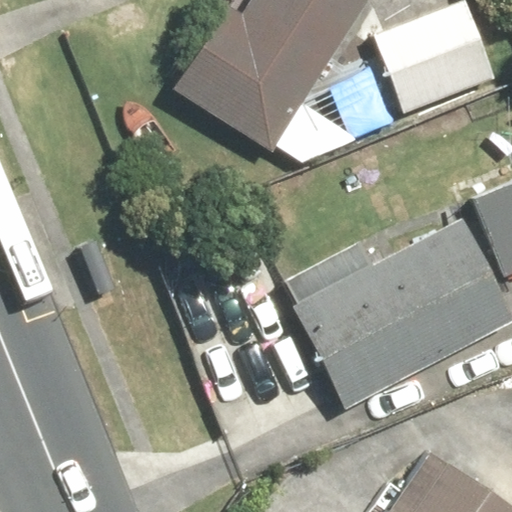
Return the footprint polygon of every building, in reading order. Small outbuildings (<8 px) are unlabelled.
[(217,6),(164,92),(264,153),(359,0),(242,0),(233,16),(217,6)] [(460,0),(444,0),(364,28),(393,110),(488,76),(460,0)] [(511,173),(464,191),(495,274),(511,267),(511,173)] [(453,219),(283,307),(335,407),(505,319),(453,219)] [(87,235),(30,254),(49,314),(107,295),(87,235)] [(510,511),(419,450),(376,511),(510,511)]
